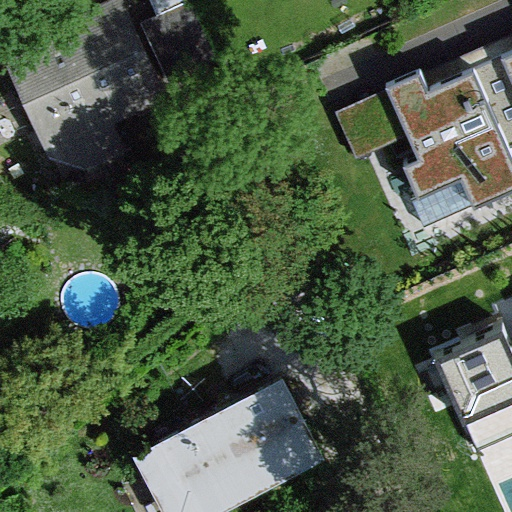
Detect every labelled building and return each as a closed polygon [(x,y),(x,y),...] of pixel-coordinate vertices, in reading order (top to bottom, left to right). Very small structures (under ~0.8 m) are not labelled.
[(69,35),(14,60),(54,146),(68,153),(117,130),(111,114),(165,88),(137,28),(124,0),(113,0),(63,24),(69,35)] [(219,55),(193,1),(147,24),(173,77),(219,55)] [(511,71),(507,61),(475,74),(509,151),(511,149),(511,71)] [(420,77),(338,114),(359,158),(408,136),(420,163),(405,169),(419,199),(414,201),(427,230),(511,191),(511,156),(509,151),(475,74),(428,95),(420,77)] [(0,215),(21,198),(0,172),(0,215)] [(511,423),(511,342),(503,323),(438,351),(477,439),(511,423)] [(283,375),(151,445),(184,510),(317,441),(283,375)]
